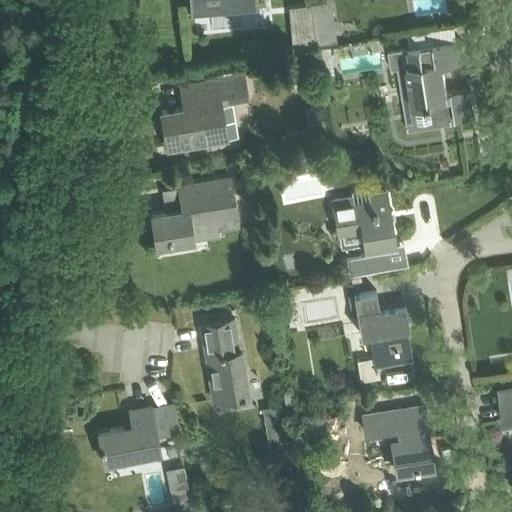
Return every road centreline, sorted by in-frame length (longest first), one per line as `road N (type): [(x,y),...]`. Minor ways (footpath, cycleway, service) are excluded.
road 1 (residential): [(0,468),(97,0)]
road 2 (residential): [(477,511),(441,290),(446,254),(457,245),(511,238)]
road 3 (residential): [(511,160),(486,0)]
